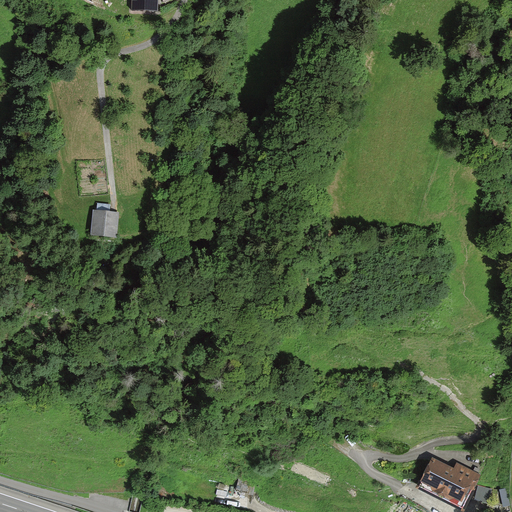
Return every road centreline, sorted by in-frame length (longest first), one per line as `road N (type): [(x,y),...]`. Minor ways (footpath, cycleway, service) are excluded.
road 1 (track): [(113,208),(102,66),(115,53),(153,43),(185,0)]
road 2 (track): [(420,456),(477,429),(441,393),(393,365)]
